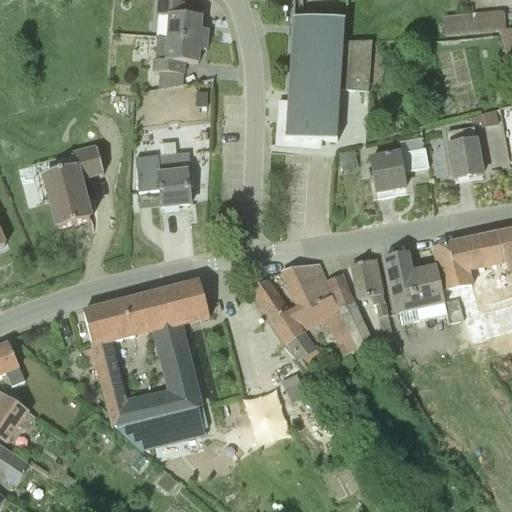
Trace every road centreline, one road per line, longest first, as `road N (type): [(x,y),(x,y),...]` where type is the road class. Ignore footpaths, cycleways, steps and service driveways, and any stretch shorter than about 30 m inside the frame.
road 1 (unclassified): [(249,258),(511,214)]
road 2 (unclassified): [(0,325),(119,284),(249,258)]
road 3 (residential): [(235,0),(254,83),(250,220)]
